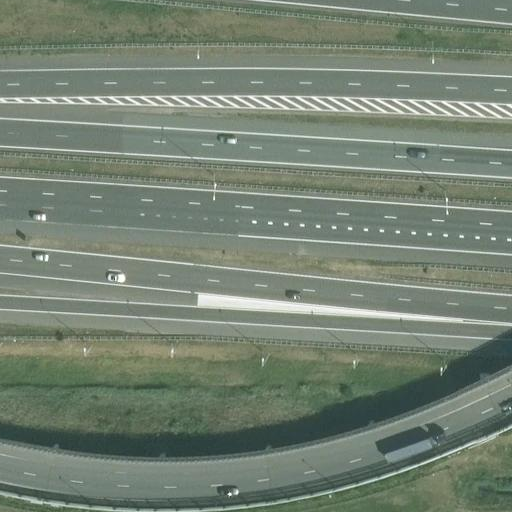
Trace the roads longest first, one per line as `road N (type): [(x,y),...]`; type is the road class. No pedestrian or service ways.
road 1 (secondary): [(0,468),(151,486),(301,471),(349,460),(511,394)]
road 2 (motorway): [(0,260),(511,309)]
road 3 (motorway): [(0,201),(511,231)]
road 4 (motorway): [(511,156),(0,132)]
road 5 (motorway): [(0,303),(197,314),(511,314)]
road 6 (motorway): [(511,88),(0,74)]
road 7 (motorway): [(511,11),(385,0)]
